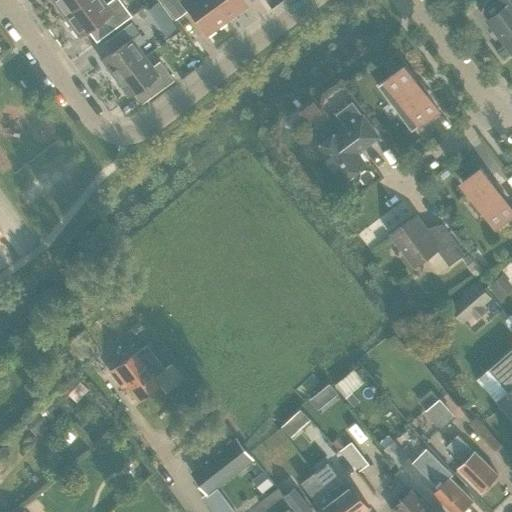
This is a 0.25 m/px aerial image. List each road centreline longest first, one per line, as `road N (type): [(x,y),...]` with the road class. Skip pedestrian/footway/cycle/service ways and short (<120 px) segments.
road 1 (residential): [(311,0),(123,136),(7,0)]
road 2 (residential): [(410,0),(497,115),(511,119)]
